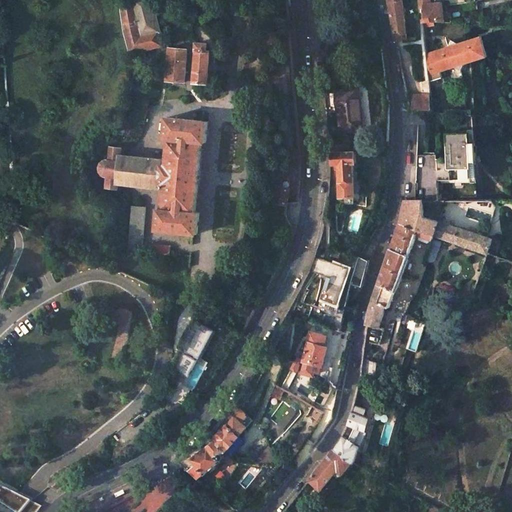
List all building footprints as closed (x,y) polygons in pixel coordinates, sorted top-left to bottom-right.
[(150,0),(128,0),(118,3),(122,32),(128,55),(162,45),(150,0)] [(402,0),(388,0),(393,29),(395,40),(407,38),(402,0)] [(419,0),(421,18),(422,18),(431,17),(432,21),(445,23),(441,7),(440,3),(431,3),(430,0),(419,0)] [(461,65),(484,58),(478,37),(454,45),(449,40),(447,47),(426,54),(429,77),(430,82),(442,78),(440,73),(454,68),(460,72),(461,65)] [(208,43),(197,42),(194,83),(208,84),(211,51),(208,51),(208,43)] [(188,49),(169,48),(167,79),(175,80),(175,81),(185,82),(188,49)] [(325,93),(327,112),(339,111),(341,132),(363,130),(359,87),(344,88),(345,91),(325,93)] [(412,110),(434,110),(434,94),(412,94),(412,110)] [(164,189),(140,186),(140,190),(164,193),(163,209),(158,209),(157,230),(193,233),(197,233),(199,212),(195,212),(202,142),(206,142),(208,121),(167,118),(165,139),(169,139),(167,165),(164,189)] [(448,162),(448,184),(471,185),(472,171),(477,171),(478,149),(474,148),(474,139),(451,137),(449,156),(450,156),(450,159),(452,159),(452,162),(448,162)] [(333,154),(334,164),(339,164),(340,197),(355,196),(354,163),(356,163),(355,152),(350,152),(350,144),(329,145),(330,154),(333,154)] [(164,189),(167,165),(164,165),(164,160),(120,156),(121,147),(110,146),(109,147),(107,147),(106,160),(104,161),(102,162),(99,165),(99,167),(99,171),(100,173),(101,174),(103,175),(104,176),(103,188),(117,189),(118,184),(140,186),(164,189)] [(417,156),(415,202),(423,202),(438,202),(438,184),(448,184),(448,162),(440,162),(440,157),(417,156)] [(289,189),(278,187),(275,202),(286,204),(289,189)] [(423,218),(423,202),(415,202),(405,202),(404,212),(400,224),(433,233),(444,237),(488,252),(492,240),(423,218)] [(132,206),(127,252),(141,253),(141,250),(145,207),(132,206)] [(432,237),(433,233),(400,224),(383,269),(401,275),(404,266),(417,232),(432,237)] [(149,245),(149,251),(170,253),(170,247),(149,245)] [(360,257),(358,256),(355,268),(333,262),(323,300),(340,304),(346,280),(352,281),(351,283),(362,287),(368,261),(360,257)] [(411,279),(413,273),(411,269),(404,266),(401,275),(411,279)] [(388,309),(398,283),(401,275),(383,269),(368,308),(366,325),(376,328),(378,328),(385,308),(388,309)] [(409,284),(411,279),(401,275),(398,283),(405,286),(409,284)] [(340,304),(323,300),(320,310),(337,315),(340,304)] [(185,336),(179,347),(198,357),(213,330),(194,319),(185,336)] [(376,328),(366,325),(364,339),(374,341),(376,328)] [(327,348),(308,343),(304,360),(329,367),(332,355),(326,353),(327,348)] [(253,420),(241,408),(231,422),(214,441),(225,450),(225,451),(253,420)] [(367,417),(351,413),(349,423),(348,425),(363,429),(367,417)] [(358,447),(343,436),(342,439),(332,451),(354,463),(358,447)] [(225,450),(214,441),(203,449),(191,459),(196,464),(188,470),(199,479),(222,460),(220,459),(222,459),(223,458),(224,457),(224,456),(224,455),(223,454),(222,453),(225,450)] [(273,453),(267,447),(253,457),(245,462),(261,461),(273,453)] [(354,463),(332,451),(308,479),(307,481),(320,492),(337,473),(343,477),(354,463)] [(66,474),(50,487),(59,492),(72,481),(66,474)] [(0,511),(37,511),(42,506),(36,504),(33,500),(34,499),(30,496),(28,499),(30,501),(21,511),(9,502),(16,493),(0,485),(0,511)] [(28,499),(16,493),(9,502),(21,511),(30,501),(28,499)]
